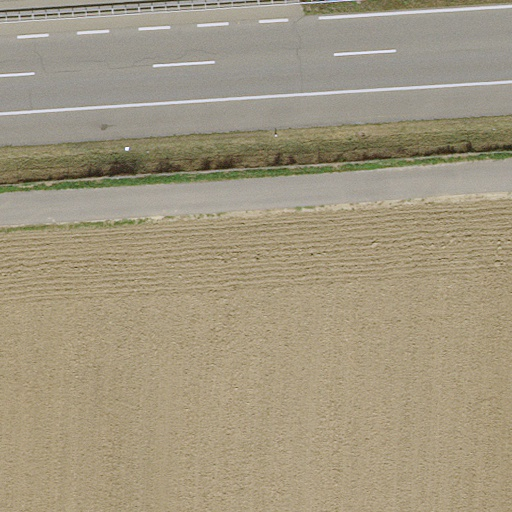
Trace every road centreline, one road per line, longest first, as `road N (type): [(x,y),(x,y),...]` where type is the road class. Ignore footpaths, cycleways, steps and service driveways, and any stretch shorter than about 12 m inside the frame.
road 1 (motorway): [(0,75),(511,43)]
road 2 (unclassified): [(0,212),(511,181)]
